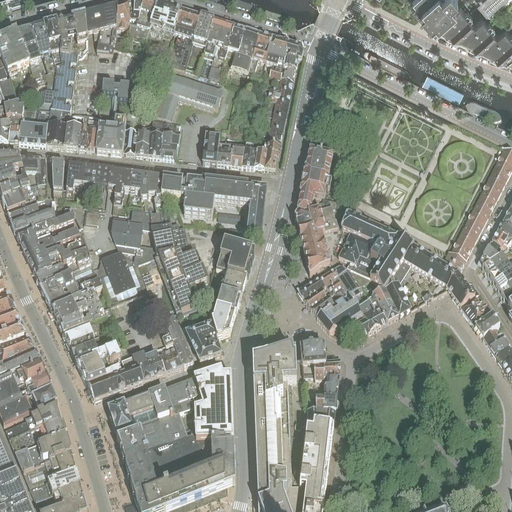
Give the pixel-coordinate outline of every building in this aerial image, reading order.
[(35,0),(26,0),(4,6),(6,12),(36,4),(35,0)] [(235,0),(224,0),(223,3),(256,14),(258,7),(235,0)] [(454,2),(455,0),(411,0),(409,2),(422,18),(425,21),(426,20),(434,29),(437,27),(438,26),(459,7),(454,2)] [(474,0),(487,15),(504,0),(474,0)] [(146,46),(149,34),(157,7),(144,3),(143,3),(136,24),(138,24),(136,30),(129,28),(128,36),(126,36),(125,41),(128,42),(146,46)] [(143,3),(130,6),(129,24),(136,24),(143,3)] [(125,55),(128,42),(125,41),(126,36),(128,36),(129,24),(130,6),(117,10),(116,32),(112,33),(108,58),(103,59),(100,85),(103,85),(129,88),(134,88),(141,60),(125,55)] [(162,36),(169,11),(157,7),(149,34),(161,38),(162,36)] [(452,35),(457,38),(474,24),(459,7),(438,26),(437,27),(437,28),(443,31),(445,30),(449,32),(452,35)] [(116,32),(117,10),(92,16),(91,17),(91,18),(91,19),(91,20),(86,21),(85,18),(86,40),(94,37),(94,42),(98,43),(96,55),(88,54),(80,60),(79,60),(77,60),(71,108),(69,119),(82,120),(83,119),(89,119),(97,120),(99,86),(100,85),(103,59),(108,58),(112,33),(116,32)] [(173,39),(174,38),(181,14),(169,11),(162,36),(173,39)] [(265,11),(263,17),(289,25),(291,19),(265,11)] [(186,67),(193,45),(200,20),(181,14),(174,38),(178,40),(169,69),(184,74),(186,67)] [(76,40),(86,40),(85,18),(72,21),(76,40)] [(481,18),(474,24),(457,38),(465,42),(467,41),(471,43),(474,46),(479,49),(496,35),(481,18)] [(214,25),(214,24),(200,20),(193,45),(186,67),(199,71),(204,58),(206,49),(214,25)] [(66,41),(76,40),(72,21),(65,23),(66,41)] [(65,23),(56,26),(57,29),(61,49),(67,47),(67,45),(66,41),(65,23)] [(224,28),(214,25),(206,49),(204,58),(215,61),(216,52),(224,28)] [(61,49),(57,29),(56,26),(44,29),(45,33),(50,57),(51,61),(55,75),(52,101),(51,104),(71,108),(77,60),(59,57),(61,49)] [(225,60),(227,55),(235,31),(224,28),(216,52),(215,61),(209,79),(219,83),(222,72),(224,67),(225,60)] [(39,60),(50,57),(45,33),(44,29),(30,33),(39,60)] [(511,38),(504,29),(496,35),(479,49),(488,53),(489,52),(493,53),(496,57),(502,60),(511,51),(511,38)] [(235,31),(227,55),(225,60),(229,61),(230,57),(234,58),(233,59),(236,60),(245,34),(235,31)] [(30,33),(16,36),(29,69),(35,85),(41,83),(37,74),(43,72),(39,60),(30,33)] [(248,35),(245,34),(236,60),(233,59),(231,69),(230,72),(247,78),(251,63),(260,38),(259,38),(259,39),(255,38),(255,37),(248,35)] [(0,45),(0,59),(8,78),(29,69),(16,36),(11,38),(12,41),(0,46),(0,45)] [(272,42),(260,38),(251,63),(247,78),(247,80),(252,81),(251,82),(259,85),(261,78),(254,76),(258,64),(264,66),(272,42)] [(280,45),(272,42),(264,66),(272,69),(269,81),(279,84),(279,82),(281,83),(283,71),(285,61),(297,64),(298,63),(301,64),(303,55),(300,51),(280,45)] [(67,45),(67,47),(61,49),(59,57),(77,60),(79,60),(79,55),(71,54),(71,46),(67,45)] [(365,50),(361,59),(397,77),(402,68),(365,50)] [(511,51),(502,60),(510,64),(511,63),(511,62),(511,51)] [(48,77),(55,75),(51,61),(44,63),(48,77)] [(285,61),(283,71),(295,74),(297,64),(285,61)] [(283,71),(281,83),(293,86),(295,74),(283,71)] [(171,125),(176,108),(178,104),(212,115),(213,112),(217,113),(222,96),(219,95),(220,92),(184,81),(183,83),(165,78),(151,119),(171,125)] [(427,80),(422,89),(459,108),(464,98),(427,80)] [(0,101),(3,107),(4,111),(17,107),(10,82),(7,83),(0,86),(0,101)] [(291,96),(293,86),(281,83),(279,82),(279,84),(277,92),(277,93),(291,96)] [(334,88),(324,82),(321,96),(325,98),(329,92),(331,94),(334,88)] [(128,105),(129,88),(103,85),(102,98),(118,100),(118,105),(128,105)] [(288,107),(291,96),(277,93),(277,92),(269,91),(267,104),(275,106),(275,105),(288,107)] [(152,97),(149,96),(143,118),(146,119),(152,97)] [(51,104),(52,101),(41,99),(39,112),(50,114),(51,104)] [(45,151),(65,153),(67,131),(69,119),(71,108),(51,104),(50,114),(47,130),(45,151)] [(467,106),(467,112),(498,127),(501,124),(501,118),(472,104),(467,106)] [(287,114),(288,107),(275,105),(275,106),(272,119),(285,122),(287,114)] [(8,148),(19,148),(21,127),(47,130),(50,114),(38,113),(18,112),(17,107),(4,111),(0,112),(0,119),(1,125),(11,123),(9,136),(8,148)] [(67,131),(65,153),(77,154),(78,150),(81,132),(82,120),(69,119),(67,131)] [(82,120),(81,132),(78,150),(79,150),(78,154),(86,155),(89,132),(88,132),(88,124),(89,119),(83,119),(82,120)] [(272,119),(270,131),(283,134),(285,122),(272,119)] [(100,126),(96,156),(121,159),(121,158),(122,158),(123,154),(126,125),(126,122),(114,121),(113,130),(110,129),(111,127),(100,126)] [(11,123),(1,125),(0,125),(0,136),(9,136),(11,123)] [(88,132),(89,132),(86,155),(94,156),(97,125),(88,124),(88,132)] [(148,162),(160,163),(162,140),(160,140),(160,133),(163,133),(164,126),(152,124),(151,131),(148,162)] [(135,156),(137,138),(134,138),(134,136),(131,136),(132,125),(126,125),(123,154),(125,155),(125,159),(135,160),(135,156)] [(163,133),(162,140),(160,163),(176,164),(181,129),(164,126),(163,133)] [(47,130),(21,127),(19,148),(45,151),(47,130)] [(135,160),(148,162),(151,131),(148,131),(147,136),(137,135),(137,137),(134,136),(134,138),(137,138),(135,156),(135,160)] [(266,148),(269,149),(279,151),(283,134),(270,131),(266,148)] [(0,147),(8,148),(9,136),(0,136),(0,147)] [(216,169),(216,165),(218,148),(219,141),(208,140),(208,143),(206,143),(202,167),(216,169)] [(229,149),(218,148),(216,165),(216,169),(230,170),(232,149),(233,149),(234,143),(230,143),(229,149)] [(262,155),(258,155),(254,173),(264,174),(269,149),(266,148),(264,148),(262,155)] [(241,172),(242,171),(244,152),(244,150),(233,149),(232,149),(230,170),(241,172)] [(279,151),(269,149),(264,174),(274,175),(279,151)] [(258,155),(244,152),(242,171),(254,173),(258,155)] [(511,155),(503,152),(495,168),(510,176),(511,172),(511,155)] [(297,214),(297,215),(321,214),(323,203),(325,194),(329,195),(331,184),(327,183),(333,158),(310,153),(306,171),(305,171),(303,179),(301,188),(302,188),(300,197),(301,197),(297,214)] [(19,162),(2,162),(5,170),(21,169),(19,162)] [(40,164),(31,163),(19,162),(21,169),(29,193),(46,190),(45,165),(40,164)] [(65,167),(52,166),(53,203),(54,204),(61,205),(65,167)] [(82,189),(84,170),(69,168),(67,190),(65,202),(69,203),(70,196),(72,196),(74,188),(82,189)] [(502,192),(510,176),(495,168),(487,184),(502,192)] [(16,186),(7,189),(12,201),(29,193),(21,169),(5,170),(0,170),(0,179),(13,175),(16,186)] [(84,170),(82,189),(88,190),(88,193),(86,193),(86,201),(93,202),(97,171),(84,170)] [(97,171),(93,202),(100,203),(102,195),(100,195),(101,191),(108,192),(110,174),(110,173),(97,171)] [(114,201),(121,202),(122,194),(129,195),(132,176),(110,173),(110,174),(108,192),(108,195),(115,196),(114,201)] [(13,175),(0,179),(0,191),(7,189),(16,186),(13,175)] [(148,213),(147,199),(145,178),(132,176),(129,195),(139,196),(140,203),(143,203),(144,214),(148,213)] [(162,210),(161,202),(163,180),(145,178),(147,199),(155,199),(155,202),(153,204),(156,218),(151,218),(151,220),(151,231),(165,230),(163,217),(162,210)] [(180,203),(185,204),(185,184),(182,183),(163,180),(161,202),(180,204),(180,203)] [(249,211),(251,191),(188,184),(185,184),(185,204),(183,219),(211,222),(213,208),(249,211)] [(495,206),(502,192),(487,184),(479,198),(495,206)] [(12,201),(7,189),(0,191),(0,200),(2,205),(12,201)] [(7,217),(10,216),(35,207),(35,208),(45,205),(47,204),(47,190),(46,190),(29,193),(12,201),(2,205),(6,217),(7,217)] [(264,212),(266,193),(251,191),(249,211),(246,242),(250,242),(261,242),(261,241),(262,229),(264,212)] [(487,221),(495,206),(479,198),(472,213),(487,221)] [(37,215),(39,218),(11,229),(15,239),(54,225),(54,216),(51,216),(52,203),(47,204),(45,205),(46,212),(37,215)] [(337,212),(340,207),(323,203),(321,214),(331,211),(332,213),(337,212)] [(105,216),(105,213),(93,211),(93,204),(90,204),(89,214),(105,216)] [(7,217),(11,229),(39,218),(37,215),(35,208),(35,207),(10,216),(7,217)] [(321,214),(297,215),(297,216),(295,218),(294,220),(294,222),(295,225),(295,226),(295,228),(296,228),(297,235),(299,241),(309,279),(329,266),(327,259),(328,258),(326,251),(322,239),(321,236),(324,235),(338,232),(335,224),(332,213),(331,211),(321,214)] [(480,235),(487,221),(472,213),(464,227),(480,235)] [(511,213),(510,213),(502,227),(511,233),(511,213)] [(38,248),(37,246),(49,241),(48,237),(49,235),(53,234),(55,235),(74,228),(71,220),(72,220),(72,215),(64,214),(63,223),(16,241),(23,256),(24,254),(34,250),(35,251),(38,250),(38,248)] [(98,230),(99,216),(86,214),(84,229),(98,230)] [(218,215),(218,225),(240,226),(241,216),(218,215)] [(156,261),(180,317),(201,308),(194,291),(207,285),(202,272),(201,272),(196,259),(192,257),(191,252),(188,253),(183,231),(178,232),(177,227),(171,228),(169,216),(163,217),(165,230),(151,231),(152,242),(156,261)] [(349,274),(369,282),(373,283),(383,294),(399,320),(410,314),(397,287),(395,289),(407,269),(442,290),(446,294),(447,295),(449,298),(451,300),(460,312),(464,308),(465,309),(474,302),(479,298),(470,287),(465,288),(464,287),(465,287),(464,287),(464,286),(462,284),(461,282),(460,281),(460,280),(459,280),(457,277),(441,267),(412,249),(396,241),(359,224),(359,223),(360,223),(361,221),(350,217),(346,216),(346,218),(347,218),(340,232),(340,233),(349,238),(337,261),(352,267),(349,274)] [(138,267),(156,261),(152,242),(151,231),(151,220),(133,217),(132,225),(114,222),(112,238),(119,255),(120,258),(138,267)] [(473,249),(480,235),(464,227),(457,241),(473,249)] [(511,233),(502,227),(497,236),(507,242),(511,245),(511,246),(511,233)] [(57,238),(49,241),(37,246),(38,248),(38,250),(35,251),(34,250),(24,254),(23,256),(26,263),(83,241),(84,241),(82,234),(58,242),(57,238)] [(497,236),(492,245),(498,251),(501,254),(503,256),(509,252),(507,251),(511,245),(507,242),(497,236)] [(71,281),(73,288),(90,280),(93,279),(96,279),(98,271),(93,273),(92,269),(91,270),(86,256),(88,255),(83,241),(26,263),(36,283),(66,270),(71,281)] [(465,264),(473,249),(457,241),(449,256),(465,264)] [(487,253),(494,259),(497,261),(503,256),(501,254),(498,251),(492,245),(487,253)] [(246,283),(254,256),(224,247),(216,274),(246,283)] [(498,262),(497,261),(494,259),(487,253),(479,267),(483,272),(498,262)] [(465,264),(449,256),(447,255),(441,267),(457,277),(458,277),(465,265),(465,264)] [(149,296),(138,267),(120,258),(112,261),(133,313),(148,307),(145,297),(149,296)] [(498,262),(483,272),(482,272),(487,280),(506,268),(501,259),(498,262)] [(90,280),(92,284),(97,282),(99,284),(102,293),(110,311),(116,308),(120,318),(133,313),(112,261),(102,264),(98,271),(96,279),(93,279),(90,280)] [(487,280),(492,288),(511,276),(506,268),(487,280)] [(40,293),(71,281),(66,270),(36,283),(40,293)] [(303,304),(306,302),(334,285),(333,283),(341,277),(346,273),(343,271),(339,270),(332,274),(314,285),(297,295),(303,304)] [(346,273),(341,277),(333,283),(334,285),(336,284),(342,292),(348,300),(341,305),(316,322),(329,338),(337,333),(337,334),(349,326),(350,327),(362,320),(355,310),(367,302),(366,301),(358,305),(355,299),(362,294),(360,291),(370,283),(369,282),(349,274),(346,273)] [(241,303),(246,283),(216,274),(210,294),(218,296),(241,303)] [(498,297),(511,287),(511,276),(492,288),(498,297)] [(73,288),(71,281),(40,293),(45,304),(92,284),(90,280),(73,288)] [(45,304),(50,314),(94,296),(102,293),(99,284),(97,282),(92,284),(45,304)] [(336,284),(334,285),(306,302),(306,303),(303,305),(310,315),(342,292),(336,284)] [(511,287),(498,297),(503,305),(511,298),(511,287)] [(310,315),(316,322),(341,305),(348,300),(342,292),(310,315)] [(398,321),(382,295),(367,302),(375,316),(386,328),(398,321)] [(50,314),(54,323),(98,304),(94,296),(50,314)] [(236,319),(241,303),(218,296),(213,312),(236,319)] [(0,320),(15,315),(10,301),(0,304),(0,320)] [(375,316),(367,302),(355,310),(362,320),(363,322),(354,328),(359,336),(362,341),(386,328),(375,316)] [(474,302),(465,309),(460,312),(468,324),(487,311),(482,303),(477,306),(474,302)] [(102,314),(98,304),(54,323),(59,332),(108,311),(102,314)] [(59,332),(63,341),(88,331),(112,322),(108,311),(59,332)] [(213,312),(209,311),(209,318),(211,327),(216,344),(217,344),(230,340),(236,319),(213,312)] [(489,315),(487,311),(468,324),(474,332),(488,322),(485,318),(489,315)] [(0,332),(20,325),(15,315),(0,320),(0,332)] [(499,331),(492,319),(488,322),(474,332),(482,343),(496,333),(499,331)] [(172,347),(174,352),(183,372),(193,369),(172,320),(161,325),(164,350),(172,347)] [(20,326),(20,325),(0,332),(0,347),(25,338),(20,327),(17,328),(20,326)] [(201,331),(206,347),(210,363),(221,359),(218,348),(217,348),(216,344),(211,327),(201,331)] [(192,351),(206,347),(201,331),(190,334),(188,328),(182,330),(185,337),(192,351)] [(63,341),(69,354),(98,343),(99,340),(96,335),(93,333),(90,335),(88,331),(63,341)] [(489,353),(506,342),(504,339),(501,341),(496,333),(482,343),(489,353)] [(0,367),(34,352),(27,342),(0,351),(0,367)] [(489,353),(495,362),(509,353),(507,350),(510,348),(506,342),(489,353)] [(98,343),(69,354),(76,368),(98,359),(96,355),(102,352),(98,343)] [(199,367),(210,363),(206,347),(192,351),(199,367)] [(325,369),(324,359),(323,348),(310,349),(300,352),(302,370),(301,370),(302,381),(302,384),(314,383),(314,386),(323,386),(323,381),(322,369),(325,369)] [(34,353),(34,352),(0,367),(0,380),(39,363),(35,353),(34,353)] [(115,352),(98,359),(76,368),(75,368),(81,380),(100,373),(97,365),(106,361),(109,369),(119,365),(120,364),(115,352)] [(183,372),(174,352),(156,358),(163,375),(164,375),(165,379),(183,372)] [(511,352),(509,354),(509,353),(495,362),(501,372),(511,365),(511,352)] [(289,497),(286,385),(296,385),(295,353),(252,366),(253,388),(258,388),(258,392),(262,511),(287,511),(285,504),(285,497),(289,497)] [(91,390),(87,392),(93,407),(128,394),(134,391),(165,379),(163,375),(156,358),(156,357),(144,362),(143,358),(131,362),(131,360),(120,364),(119,365),(125,377),(116,380),(112,382),(91,390)] [(340,362),(324,359),(325,369),(340,368),(340,362)] [(0,399),(46,378),(40,365),(0,384),(0,399)] [(511,365),(501,372),(511,389),(511,365)] [(340,368),(325,369),(322,369),(323,381),(327,381),(339,381),(340,368)] [(90,389),(91,390),(112,382),(112,380),(121,377),(118,370),(109,374),(110,376),(103,379),(100,373),(81,380),(86,390),(90,389)] [(149,399),(153,413),(157,425),(180,418),(194,414),(202,411),(196,393),(223,392),(222,380),(221,374),(193,383),(178,388),(164,394),(164,393),(157,396),(149,399)] [(0,414),(51,391),(46,378),(0,399),(0,414)] [(336,402),(339,381),(327,381),(326,390),(323,390),(323,402),(336,402)] [(58,406),(51,391),(0,414),(0,423),(3,431),(29,419),(34,416),(35,416),(58,406)] [(225,446),(223,392),(196,393),(202,411),(194,414),(194,439),(195,444),(195,446),(211,445),(211,446),(225,446)] [(132,434),(157,425),(153,413),(149,399),(124,409),(123,408),(108,414),(115,436),(116,439),(132,434)] [(315,416),(335,416),(336,402),(323,402),(315,402),(315,416)] [(57,411),(37,419),(49,447),(65,441),(57,411)] [(333,429),(335,416),(315,416),(307,416),(309,429),(329,429),(333,429)] [(157,496),(212,474),(211,446),(211,445),(195,446),(195,444),(194,439),(187,441),(180,418),(157,425),(132,434),(116,439),(123,461),(134,503),(157,496)] [(15,459),(49,447),(37,419),(37,420),(6,435),(6,434),(5,435),(15,459)] [(298,491),(289,491),(289,497),(285,497),(285,504),(287,511),(322,511),(333,430),(329,429),(309,429),(307,429),(298,491)] [(0,485),(16,479),(0,440),(0,485)] [(15,459),(23,478),(71,460),(65,441),(49,447),(15,459)] [(188,511),(227,497),(227,492),(226,465),(224,466),(224,452),(225,451),(225,446),(211,446),(212,474),(157,496),(134,503),(137,511),(188,511)] [(76,477),(71,460),(23,478),(30,495),(76,477)] [(30,495),(35,507),(80,491),(76,477),(30,495)] [(29,511),(28,508),(16,479),(0,485),(0,511),(29,511)] [(82,499),(81,497),(81,495),(83,494),(82,491),(80,491),(35,507),(36,511),(63,511),(84,505),(83,502),(85,501),(84,498),(82,499)]
